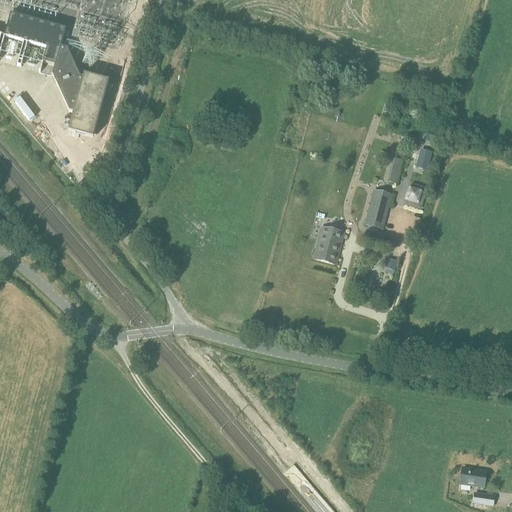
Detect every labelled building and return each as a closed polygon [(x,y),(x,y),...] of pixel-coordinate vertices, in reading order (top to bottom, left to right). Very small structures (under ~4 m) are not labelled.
[(67,50),(60,48),(65,30),(10,15),(4,38),(26,44),(46,49),(42,63),(55,67),(52,77),(69,113),(78,115),(73,131),(89,136),(103,84),(87,80),(79,78),(67,50)] [(432,153),(422,150),(417,166),(427,169),(432,153)] [(387,183),(395,185),(401,161),(393,159),(387,183)] [(101,169),(98,177),(106,179),(108,171),(101,169)] [(407,198),(405,205),(419,209),(421,210),(427,190),(411,185),(411,186),(407,198)] [(382,230),(391,197),(374,192),(365,226),(382,230)] [(335,266),(343,235),(321,229),(313,260),(335,266)] [(395,272),(398,263),(387,260),(384,269),(395,272)] [(462,470),(460,485),(484,489),(486,473),(462,470)] [(478,494),(477,505),(493,508),(495,497),(478,494)]
